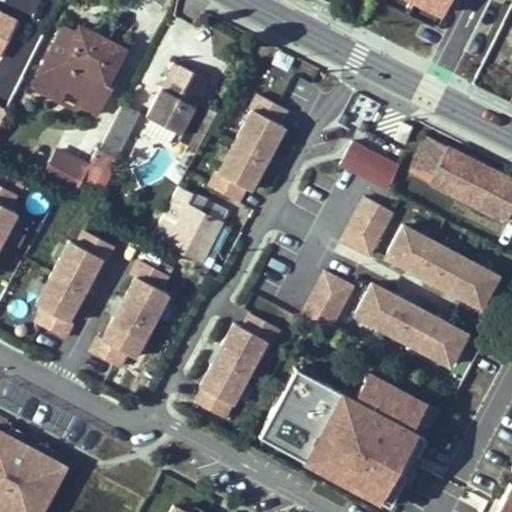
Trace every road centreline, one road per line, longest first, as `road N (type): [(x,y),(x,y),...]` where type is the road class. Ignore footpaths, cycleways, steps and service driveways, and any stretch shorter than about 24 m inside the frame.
road 1 (residential): [(151,412),(319,114),(355,100),(374,63)]
road 2 (residential): [(335,511),(151,412)]
road 3 (residential): [(151,412),(115,420),(0,359)]
road 4 (secondary): [(374,63),(247,0)]
